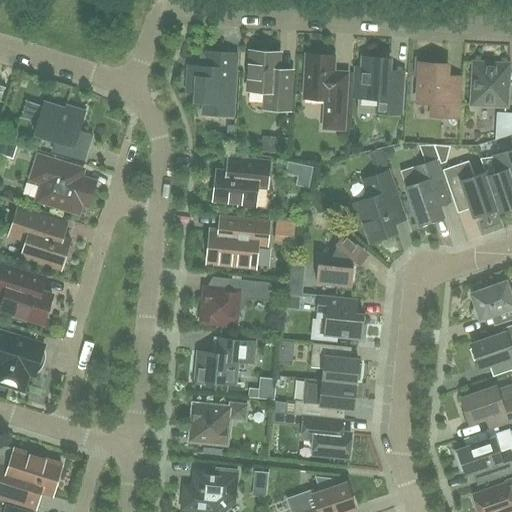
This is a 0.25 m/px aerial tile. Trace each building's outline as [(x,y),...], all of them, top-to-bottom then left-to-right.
[(250,51),(248,91),(266,92),(265,109),(289,110),(291,70),(284,70),(278,70),(279,52),(250,51)] [(206,67),(189,66),(187,92),(196,92),(195,102),(204,102),(203,114),(231,116),(235,53),(228,53),(207,52),(206,67)] [(341,70),(333,70),(334,56),(306,54),(306,58),(304,58),(303,71),(305,71),(303,98),(325,99),(323,128),(344,129),(346,86),(349,87),(350,71),(341,70)] [(401,114),(402,86),(405,87),(406,70),(397,70),(389,69),(390,59),(362,57),(360,97),(375,98),(374,112),(401,114)] [(454,74),(446,74),(446,64),(434,63),(434,60),(416,59),(415,77),(419,77),(417,103),(431,103),(431,117),(456,118),(458,93),(461,93),(463,75),(454,74)] [(474,64),(472,104),(506,106),(508,66),(501,65),(499,63),(483,62),(480,64),(474,64)] [(43,103),(34,134),(55,140),(52,150),(83,160),(85,153),(88,144),(76,140),(85,112),(66,106),(65,110),(43,103)] [(495,140),(511,134),(511,113),(511,114),(497,113),(495,140)] [(0,153),(12,158),(16,144),(0,138),(0,153)] [(497,173),(486,176),(497,209),(498,212),(511,207),(511,149),(492,157),(497,173)] [(42,187),(38,200),(52,204),(54,207),(61,209),(64,208),(78,212),(81,202),(87,204),(94,182),(79,178),(82,170),(38,157),(30,183),(42,187)] [(214,188),(213,200),(238,203),(240,205),(255,207),(257,187),(267,188),(269,162),(228,158),(227,171),(216,170),(216,173),(213,175),(212,185),(214,188)] [(424,164),(413,168),(418,183),(406,187),(405,187),(419,225),(442,217),(438,205),(444,203),(449,202),(435,160),(424,164)] [(486,176),(484,173),(473,177),(468,161),(442,170),(457,211),(464,208),(469,206),(473,217),(497,209),(486,176)] [(356,220),(362,218),(371,242),(396,233),(392,223),(399,221),(405,219),(388,171),(363,179),(369,198),(350,204),(356,220)] [(27,241),(22,256),(60,268),(64,256),(69,256),(72,245),(68,243),(69,239),(62,237),(64,230),(66,224),(18,208),(9,235),(27,241)] [(210,230),(207,262),(257,267),(259,244),(266,245),(269,222),(220,217),(219,223),(218,231),(210,230)] [(328,260),(324,263),(318,263),(316,283),(351,286),(353,266),(350,266),(351,259),(352,259),(356,254),(360,250),(362,251),(363,250),(344,234),(335,245),(336,246),(334,251),(331,256),(328,260)] [(1,265),(0,266),(0,293),(5,295),(0,310),(15,315),(14,317),(25,320),(25,318),(43,323),(46,313),(50,311),(52,302),(51,298),(52,295),(41,292),(43,285),(45,278),(1,265)] [(204,288),(201,322),(237,326),(239,311),(240,310),(243,306),(244,302),(244,298),(268,301),(270,283),(227,278),(227,284),(226,290),(204,288)] [(511,291),(508,289),(505,282),(471,294),(475,306),(473,307),(472,309),(471,311),(471,313),(471,315),(472,316),(474,318),(476,319),(478,319),(480,319),(509,309),(510,313),(511,318),(511,291)] [(316,320),(313,319),(311,340),(338,343),(338,336),(360,338),(362,315),(354,314),(355,307),(356,301),(319,297),(316,320)] [(511,369),(511,325),(502,329),(504,333),(471,344),(479,368),(505,359),(507,366),(509,371),(511,369)] [(0,383),(23,390),(28,374),(34,376),(41,355),(44,346),(0,331),(0,383)] [(198,352),(195,380),(234,384),(237,361),(252,363),(254,342),(217,338),(216,345),(216,351),(212,353),(198,352)] [(361,363),(357,363),(358,360),(332,358),(332,352),(333,346),(312,343),(310,367),(323,368),(322,381),(355,384),(356,379),(360,379),(361,363)] [(304,415),(325,417),(326,411),(327,405),(353,408),(355,384),(322,381),(304,379),(302,402),(295,402),(294,414),(304,415)] [(464,420),(468,422),(469,423),(485,418),(486,423),(489,429),(511,420),(511,384),(497,389),(496,387),(460,399),(464,410),(462,413),(464,420)] [(229,401),(228,407),(192,403),(189,436),(189,441),(226,445),(229,421),(247,423),(249,403),(229,401)] [(344,419),(325,417),(304,415),(302,438),(314,440),(312,454),(348,458),(350,433),(343,433),(343,426),(344,419)] [(488,440),(485,431),(463,439),(466,448),(457,451),(459,455),(455,456),(460,471),(464,470),(466,474),(473,471),(476,478),(478,484),(511,471),(511,459),(510,453),(511,451),(511,436),(510,429),(490,436),(491,439),(488,440)] [(0,472),(0,496),(37,508),(40,499),(43,491),(52,494),(61,465),(14,450),(6,475),(0,472)] [(236,475),(194,470),(194,478),(193,486),(184,485),(181,509),(208,511),(218,511),(238,497),(234,492),(236,475)] [(346,483),(337,486),(335,479),(315,477),(320,492),(315,494),(313,488),(285,497),(290,511),(347,511),(347,510),(355,508),(346,483)] [(511,511),(511,477),(503,480),(505,485),(473,496),(478,511),(511,511)]
